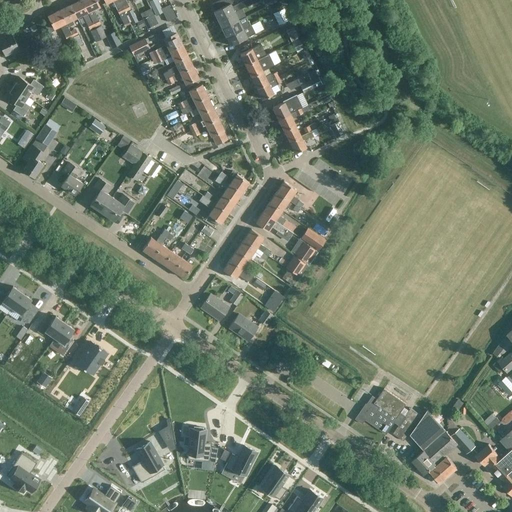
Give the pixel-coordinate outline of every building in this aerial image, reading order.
[(82,0),(78,0),(71,4),(76,16),(82,14),(87,24),(87,23),(89,29),(95,26),(82,0)] [(96,0),(82,0),(95,26),(101,23),(98,17),(97,17),(93,8),(99,5),(96,0)] [(112,0),(119,14),(121,17),(125,25),(130,23),(124,11),(125,11),(119,0),(105,0),(106,2),(110,0),(112,0)] [(119,0),(125,11),(130,8),(126,0),(119,0)] [(139,0),(141,3),(146,12),(151,10),(147,1),(146,0),(139,0)] [(149,0),(148,1),(155,15),(163,11),(157,0),(149,0)] [(215,9),(213,10),(216,16),(217,19),(229,13),(233,11),(234,11),(242,8),(248,4),(251,3),(251,2),(249,0),(243,0),(232,6),(230,2),(231,2),(232,1),(231,0),(217,0),(212,3),(215,9)] [(70,30),(68,26),(73,24),(71,19),(76,16),(71,4),(59,9),(77,45),(82,43),(78,34),(75,28),(70,30)] [(170,7),(163,11),(168,20),(175,17),(170,7)] [(234,11),(233,11),(229,13),(217,19),(222,28),(238,19),(246,16),(244,12),(242,8),(234,11)] [(282,8),(272,13),(277,24),(287,19),(282,8)] [(69,43),(72,41),(74,46),(77,45),(59,9),(48,15),(50,18),(44,21),(49,32),(55,29),(54,27),(60,24),(67,39),(69,43)] [(126,12),(131,23),(137,20),(132,9),(126,12)] [(222,28),(226,36),(242,27),(243,28),(250,24),(248,21),(246,16),(238,19),(222,28)] [(252,29),(250,31),(248,26),(250,24),(243,28),(242,27),(226,36),(230,45),(254,33),(252,29)] [(101,25),(95,27),(101,38),(107,36),(106,34),(101,25)] [(285,30),(290,40),(298,37),(293,26),(285,30)] [(95,41),(101,38),(95,27),(90,30),(95,41)] [(115,30),(106,34),(107,36),(112,47),(121,43),(115,30)] [(0,38),(0,45),(1,47),(16,41),(14,36),(18,34),(16,31),(0,38)] [(152,50),(155,56),(182,43),(176,32),(164,38),(167,43),(152,50)] [(129,45),(134,55),(150,47),(145,38),(129,45)] [(292,42),(297,53),(304,49),(299,38),(292,42)] [(18,45),(16,41),(1,47),(5,55),(23,47),(22,43),(18,45)] [(172,55),(175,60),(187,54),(182,43),(155,56),(157,62),(172,55)] [(240,53),(245,64),(266,54),(260,43),(251,48),(251,47),(240,53)] [(267,53),(266,54),(245,64),(250,75),(262,70),(273,64),(270,59),(267,53)] [(163,73),(165,79),(192,66),(187,54),(175,60),(177,66),(163,73)] [(63,60),(67,68),(73,65),(69,57),(63,60)] [(198,77),(192,66),(165,79),(168,84),(174,81),(182,76),(186,83),(198,77)] [(300,85),(301,85),(321,75),(317,69),(315,70),(315,69),(307,73),(310,80),(300,85)] [(265,76),(262,70),(250,75),(256,87),(278,76),(276,71),(271,73),(265,76)] [(54,74),(48,78),(53,84),(58,80),(54,74)] [(304,92),(318,85),(321,92),(327,89),(321,75),(301,85),(304,92)] [(19,76),(12,86),(27,96),(31,91),(37,95),(43,85),(33,78),(30,83),(19,76)] [(281,81),(279,76),(278,76),(256,87),(262,98),(273,93),(270,86),(281,81)] [(290,89),(299,84),(296,78),(285,84),(290,89)] [(178,84),(168,89),(171,94),(181,89),(178,84)] [(183,100),(177,103),(173,105),(176,110),(180,108),(180,109),(207,95),(201,84),(189,90),(192,95),(183,100)] [(12,86),(6,96),(16,103),(13,109),(23,116),(30,105),(24,101),(27,96),(12,86)] [(55,94),(49,90),(45,96),(51,100),(55,94)] [(272,107),(278,118),(300,107),(302,106),(296,94),(283,101),(272,107)] [(197,106),(200,112),(212,107),(207,95),(180,109),(182,114),(189,111),(188,110),(197,106)] [(71,102),(64,97),(60,102),(68,107),(71,102)] [(278,118),(283,129),(295,124),(292,118),(302,113),(302,112),(310,108),(308,104),(302,106),(300,107),(278,118)] [(200,112),(205,124),(218,118),(212,107),(200,112)] [(322,109),(313,113),(316,120),(325,116),(322,109)] [(0,127),(4,130),(10,121),(1,115),(0,117),(0,127)] [(223,129),(218,118),(205,124),(211,135),(212,134),(216,143),(227,138),(222,129),(223,129)] [(328,122),(335,137),(342,134),(335,118),(328,122)] [(104,127),(94,119),(88,126),(99,134),(104,127)] [(188,125),(191,131),(197,128),(194,122),(188,125)] [(283,129),(289,141),(311,130),(317,127),(314,122),(303,127),(305,132),(300,135),(295,124),(283,129)] [(47,144),(56,131),(45,124),(36,137),(47,144)] [(200,133),(197,128),(191,131),(178,137),(181,143),(194,137),(193,136),(200,133)] [(311,130),(289,141),(294,152),(306,146),(303,141),(314,136),(311,130)] [(124,149),(127,144),(119,139),(116,145),(124,149)] [(190,151),(193,145),(187,143),(184,148),(190,151)] [(37,159),(42,152),(42,151),(32,144),(22,157),(28,161),(23,169),(34,176),(43,162),(37,159)] [(131,144),(125,152),(137,160),(142,151),(131,144)] [(150,156),(142,151),(137,160),(128,173),(135,178),(150,156)] [(68,161),(61,172),(67,176),(61,185),(74,194),(82,182),(75,177),(80,169),(68,161)] [(155,161),(147,172),(151,175),(160,164),(155,161)] [(181,177),(187,171),(183,167),(177,172),(181,177)] [(233,178),(229,183),(242,192),(249,181),(232,170),(228,175),(233,178)] [(221,171),(218,175),(223,179),(224,181),(227,176),(226,175),(226,174),(221,171)] [(187,188),(193,193),(199,183),(186,175),(183,179),(190,183),(187,188)] [(90,204),(102,212),(112,197),(107,193),(111,186),(99,177),(91,189),(97,193),(90,204)] [(283,180),(276,191),(300,207),(303,202),(292,194),(296,188),(283,180)] [(229,183),(222,193),(235,202),(242,192),(229,183)] [(207,191),(204,195),(228,212),(235,202),(222,193),(216,203),(209,199),(212,194),(207,191)] [(276,191),(269,201),(281,209),(288,199),(294,204),(292,208),(297,212),(300,207),(276,191)] [(117,200),(112,197),(102,212),(114,220),(121,209),(127,213),(135,201),(122,193),(117,200)] [(204,195),(201,200),(212,208),(208,214),(221,222),(228,212),(204,195)] [(191,210),(196,204),(189,198),(184,205),(191,210)] [(295,225),(278,214),(281,209),(269,201),(262,211),(291,231),(295,225)] [(162,203),(156,212),(162,217),(168,207),(162,203)] [(267,230),(270,225),(288,238),(292,232),(291,231),(262,211),(255,221),(267,230)] [(213,231),(204,225),(201,230),(209,236),(213,231)] [(300,237),(318,249),(324,239),(307,226),(304,231),(300,237)] [(251,227),(243,238),(268,254),(273,258),(276,253),(259,242),(263,236),(251,227)] [(165,237),(170,240),(173,235),(169,232),(165,237)] [(142,249),(152,256),(163,240),(158,237),(156,240),(150,236),(142,249)] [(243,238),(236,248),(249,257),(252,259),(256,253),(264,259),(268,254),(243,238)] [(167,245),(166,247),(161,243),(163,240),(152,256),(163,263),(173,247),(172,248),(167,245)] [(303,240),(294,252),(307,261),(309,262),(317,251),(315,249),(303,240)] [(185,250),(190,254),(195,246),(190,243),(189,245),(185,250)] [(163,263),(173,269),(181,257),(173,251),(175,248),(173,247),(163,263)] [(236,248),(229,258),(242,267),(249,257),(236,248)] [(186,260),(181,257),(173,269),(183,276),(194,261),(188,257),(186,260)] [(242,267),(229,258),(222,268),(235,277),(237,274),(249,282),(251,278),(256,282),(258,278),(254,275),(249,271),(242,267)] [(227,289),(233,293),(236,289),(231,284),(227,289)] [(1,291),(0,292),(0,303),(2,301),(11,307),(21,292),(12,286),(6,294),(1,291)] [(236,289),(233,293),(229,299),(236,304),(244,294),(236,289)] [(21,292),(11,307),(20,313),(18,316),(28,323),(32,318),(22,311),(29,301),(31,299),(21,292)] [(229,306),(210,293),(201,306),(219,319),(229,306)] [(265,309),(258,319),(266,325),(274,315),(265,309)] [(257,326),(238,313),(229,326),(248,339),(257,326)] [(44,321),(37,331),(42,335),(45,331),(54,337),(64,322),(55,315),(49,324),(44,321)] [(54,337),(48,345),(62,355),(65,351),(72,340),(67,337),(73,328),(64,322),(54,337)] [(23,334),(27,329),(22,326),(18,331),(23,334)] [(504,337),(493,353),(497,356),(508,340),(504,337)] [(90,341),(75,361),(83,367),(82,368),(84,369),(85,368),(92,373),(100,363),(101,364),(101,363),(100,362),(103,359),(104,359),(103,358),(107,353),(99,348),(100,347),(98,345),(97,346),(90,341)] [(511,351),(504,358),(502,357),(498,360),(507,371),(511,366),(511,351)] [(321,363),(327,367),(330,363),(324,358),(321,363)] [(358,400),(368,385),(362,381),(352,396),(358,400)] [(366,402),(355,418),(362,423),(365,419),(386,434),(395,422),(398,425),(405,415),(400,412),(406,403),(384,388),(377,398),(372,395),(367,403),(366,402)] [(88,401),(82,396),(76,404),(83,408),(88,401)] [(405,415),(398,425),(393,433),(404,440),(421,415),(411,407),(405,415)] [(428,410),(411,434),(424,450),(413,460),(424,474),(429,470),(440,482),(457,467),(446,454),(458,444),(428,410)] [(494,410),(484,416),(489,425),(499,419),(494,410)] [(184,435),(183,444),(187,444),(186,453),(187,453),(187,458),(202,460),(209,460),(210,446),(211,442),(204,441),(205,429),(202,428),(202,426),(193,425),(193,427),(189,427),(188,435),(184,435)] [(460,428),(451,435),(467,453),(476,446),(460,428)] [(488,464),(495,472),(505,483),(511,479),(506,474),(511,469),(511,429),(500,439),(505,445),(504,446),(508,451),(496,462),(492,458),(488,461),(489,463),(488,464)] [(142,459),(131,466),(140,482),(164,468),(162,464),(162,463),(149,440),(135,449),(142,459)] [(226,461),(223,466),(243,476),(244,474),(245,475),(257,451),(243,444),(237,455),(231,452),(226,461)] [(487,463),(488,464),(489,463),(488,461),(492,458),(496,462),(508,451),(504,446),(497,453),(489,444),(477,455),(485,465),(487,463)] [(210,446),(209,460),(214,461),(217,447),(210,446)] [(224,448),(219,457),(226,461),(231,452),(224,448)] [(21,451),(5,473),(9,476),(9,477),(15,481),(12,485),(22,492),(25,488),(31,492),(40,478),(29,471),(36,461),(21,451)] [(275,465),(260,486),(273,495),(279,499),(286,488),(281,484),(288,474),(275,465)] [(511,469),(506,474),(511,479),(505,483),(503,485),(511,494),(511,469)] [(85,498),(83,501),(89,505),(86,508),(91,511),(99,511),(107,511),(114,502),(121,492),(110,485),(103,495),(93,487),(91,490),(89,489),(84,496),(85,498)] [(296,495),(287,508),(292,511),(293,511),(294,511),(296,511),(311,511),(322,497),(309,488),(302,499),(296,495)]
